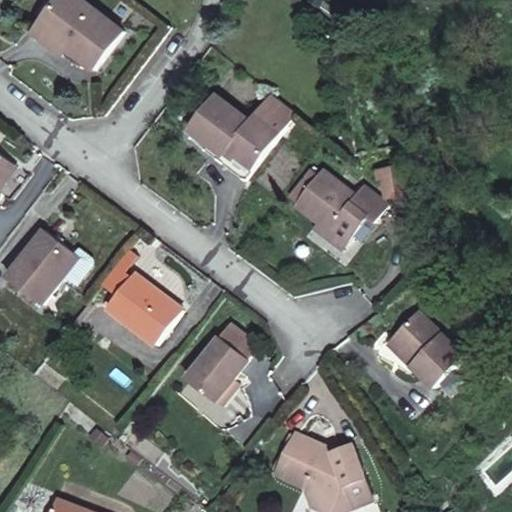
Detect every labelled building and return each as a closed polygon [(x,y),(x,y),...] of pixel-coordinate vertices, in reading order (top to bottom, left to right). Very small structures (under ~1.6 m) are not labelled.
[(70,48),(85,60),(96,68),(126,31),(85,0),(61,0),(44,22),(73,44),(70,48)] [(82,65),(85,60),(70,48),(73,44),(44,22),(37,31),(82,65)] [(275,142),(297,113),(272,94),(252,120),(217,94),(191,129),(194,131),(227,155),(231,149),(256,168),(275,142)] [(247,181),(256,168),(231,149),(227,155),(194,131),(190,137),(247,181)] [(0,181),(13,163),(0,152),(0,181)] [(0,181),(0,190),(18,166),(13,163),(0,181)] [(391,205),(387,202),(383,199),(366,185),(358,196),(326,170),(325,170),(320,177),(311,170),(305,178),(313,186),(301,201),(299,205),(320,222),(350,246),(371,217),(377,223),(377,222),(382,216),(391,205)] [(383,199),(387,202),(408,199),(404,171),(381,173),(383,199)] [(313,186),(305,178),(293,194),(301,201),(313,186)] [(346,250),(350,246),(320,222),(317,227),(346,250)] [(43,303),(67,272),(79,282),(95,262),(94,257),(82,248),(78,253),(45,229),(33,245),(9,277),(43,303)] [(111,308),(160,345),(185,312),(136,275),(111,308)] [(469,354),(419,310),(395,339),(419,360),(416,364),(440,386),(469,354)] [(231,323),(188,379),(217,401),(256,350),(247,344),(252,338),(231,323)] [(312,480),(316,501),(338,511),(380,499),(362,439),(342,445),(303,426),(283,465),(312,480)] [(105,511),(65,497),(59,511),(105,511)]
